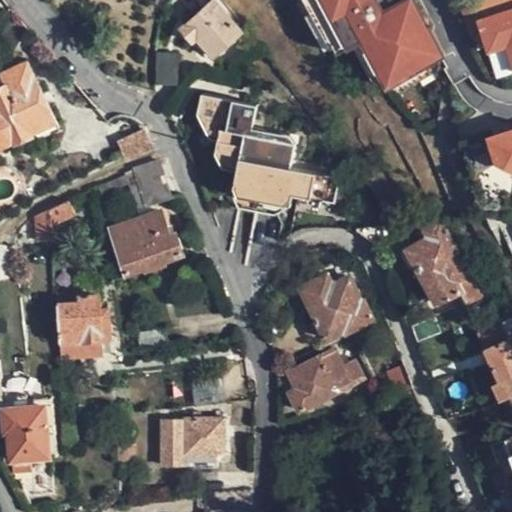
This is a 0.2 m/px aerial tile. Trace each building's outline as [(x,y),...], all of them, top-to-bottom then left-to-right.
[(243,33),(213,0),(181,30),(193,44),(197,41),(214,59),(243,33)] [(444,0),(309,0),(362,101),(468,46),(444,0)] [(511,0),(475,0),(470,1),(491,80),(511,74),(511,0)] [(178,55),(159,55),(159,85),(178,85),(178,55)] [(27,63),(18,68),(23,80),(33,75),(27,63)] [(0,76),(0,117),(13,144),(13,145),(34,135),(34,133),(56,124),(33,75),(23,80),(18,68),(0,76)] [(290,172),(291,166),(294,149),(290,148),(245,139),(246,132),(250,109),(200,98),(199,111),(205,125),(220,127),(218,140),(216,153),(241,156),(238,170),(235,183),(289,194),(344,203),(346,188),(340,181),(290,172)] [(0,149),(13,144),(0,117),(0,149)] [(209,138),(218,140),(220,127),(205,125),(209,138)] [(494,133),(457,145),(467,178),(481,181),(511,170),(511,139),(508,125),(493,130),(494,133)] [(153,147),(146,129),(122,142),(129,158),(153,147)] [(287,140),(246,132),(245,139),(290,148),(287,140)] [(221,167),(238,170),(241,156),(216,153),(221,167)] [(159,162),(136,171),(140,183),(143,189),(166,181),(159,162)] [(336,175),(291,166),(290,172),(340,181),(336,175)] [(140,183),(136,171),(126,175),(130,187),(140,183)] [(166,181),(143,189),(148,206),(172,197),(166,181)] [(143,189),(140,183),(130,187),(138,209),(148,206),(143,189)] [(286,209),(289,194),(235,183),(232,197),(235,207),(268,214),(286,209)] [(356,199),(346,188),(344,203),(354,206),(356,199)] [(69,202),(36,218),(38,242),(53,241),(52,227),(76,215),(69,202)] [(161,212),(111,231),(128,276),(183,256),(176,235),(170,238),(161,212)] [(436,303),(459,295),(463,293),(458,283),(470,276),(441,224),(425,232),(429,240),(407,251),(436,303)] [(400,225),(394,225),(356,228),(359,229),(365,233),(373,241),(377,245),(404,237),(400,225)] [(328,275),(322,278),(327,289),(332,286),(334,286),(328,275)] [(466,308),(471,305),(474,302),(482,298),(470,276),(458,283),(463,293),(459,295),(466,308)] [(349,278),(334,286),(332,286),(327,289),(322,278),(301,288),(327,342),(346,333),(347,336),(373,322),(364,302),(362,304),(349,278)] [(62,343),(105,341),(103,311),(102,297),(100,296),(99,289),(90,290),(90,297),(83,297),(83,293),(60,294),(62,343)] [(111,311),(103,311),(105,341),(113,341),(111,311)] [(511,320),(502,324),(511,345),(511,320)] [(413,330),(418,343),(441,335),(436,322),(413,330)] [(336,352),(292,375),(299,390),(291,394),(301,411),(364,379),(355,362),(344,367),(336,352)] [(22,402),(13,404),(3,405),(4,411),(46,407),(51,458),(58,456),(52,399),(22,402)] [(46,407),(4,411),(5,433),(10,434),(14,466),(32,464),(32,459),(51,458),(46,407)] [(185,422),(162,422),(162,466),(186,466),(186,457),(217,456),(225,451),(225,419),(186,419),(185,422)] [(115,437),(117,467),(136,465),(133,435),(115,437)] [(511,456),(497,462),(511,503),(511,456)]
